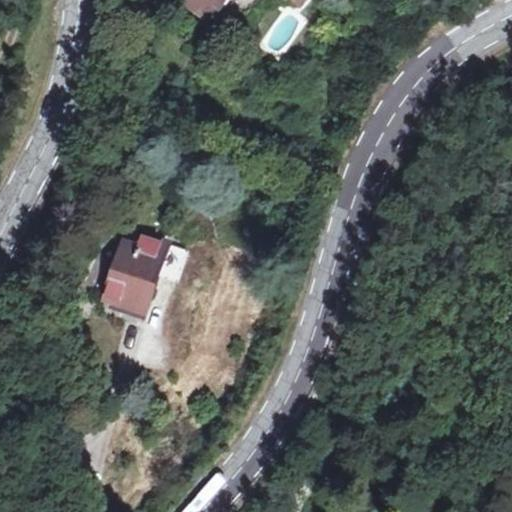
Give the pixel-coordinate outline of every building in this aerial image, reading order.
[(178,0),(202,16),(213,2),(218,6),(222,0),(178,0)] [(288,0),(303,9),(309,0),(288,0)] [(108,288),(113,290),(144,302),(168,238),(146,230),(139,244),(128,239),(108,288)] [(179,242),(168,238),(144,302),(155,306),(179,242)] [(149,319),(155,306),(144,302),(113,290),(109,302),(149,319)]
